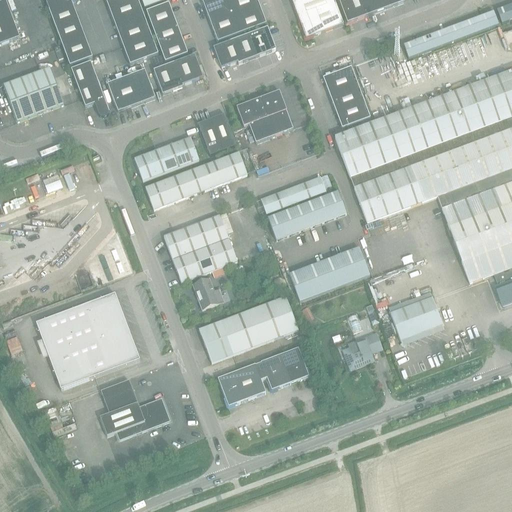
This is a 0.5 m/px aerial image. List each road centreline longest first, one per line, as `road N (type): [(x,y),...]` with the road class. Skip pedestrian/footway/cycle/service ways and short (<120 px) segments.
road 1 (secondary): [(232,475),(511,367)]
road 2 (unclassified): [(139,232),(232,475)]
road 3 (unclassified): [(332,160),(139,232)]
road 4 (unclassified): [(458,0),(297,64)]
road 5 (unclassified): [(332,160),(359,229),(283,258)]
road 6 (unclassified): [(219,95),(105,141)]
